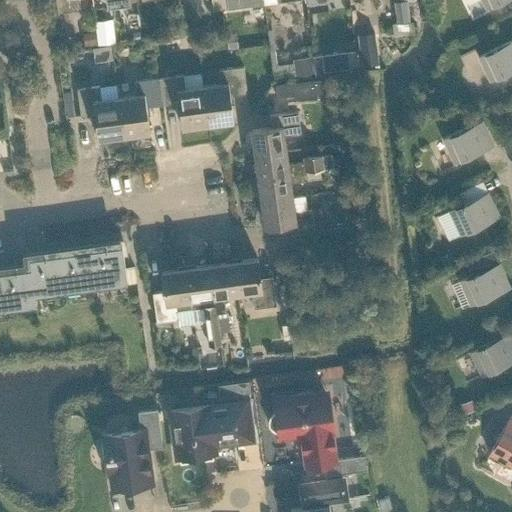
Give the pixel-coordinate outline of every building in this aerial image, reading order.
[(55,0),(57,13),(80,9),(78,0),(55,0)] [(211,0),(213,10),(221,9),(219,0),(211,0)] [(219,0),(221,9),(263,4),(262,0),(219,0)] [(398,0),(393,1),(396,23),(413,21),(418,20),(414,0),(408,0),(407,0),(406,0),(398,0)] [(325,11),(309,13),(311,29),(312,29),(313,36),(324,35),(322,27),(327,26),(325,11)] [(396,23),(392,24),(394,35),(415,32),(413,21),(396,23)] [(94,31),(83,33),(84,46),(96,44),(94,31)] [(374,32),(357,35),(361,64),(378,62),(374,32)] [(234,34),(227,35),(228,48),(236,47),(234,34)] [(144,50),(155,48),(153,38),(142,39),(144,50)] [(511,40),(478,57),(490,80),(511,69),(511,40)] [(128,58),(131,50),(125,43),(116,44),(113,53),(119,60),(128,58)] [(110,45),(93,47),(94,61),(112,59),(110,45)] [(346,50),(321,54),(323,70),(349,66),(346,50)] [(309,57),(293,59),(296,77),(312,74),(309,57)] [(218,84),(200,87),(206,125),(232,121),(228,96),(245,93),(242,67),(216,70),(218,84)] [(206,125),(200,87),(183,89),(181,75),(157,79),(161,105),(177,103),(180,128),(206,125)] [(144,107),(161,105),(157,79),(132,82),(134,96),(116,98),(122,137),(148,133),(144,107)] [(320,79),(274,84),(275,96),(322,92),(320,79)] [(122,137),(116,98),(99,101),(97,87),(74,91),(78,117),(92,115),(96,140),(122,137)] [(70,92),(62,93),(65,117),(73,116),(70,92)] [(263,129),(250,131),(254,155),(285,151),(283,137),(300,134),(297,112),(296,108),(261,113),(263,129)] [(483,119),(441,138),(453,163),(494,145),(483,119)] [(257,178),(305,171),(323,168),(321,155),(303,158),(303,162),(287,165),(285,151),(254,155),(257,178)] [(336,153),(329,154),(330,162),(338,161),(336,153)] [(306,182),(305,171),(257,178),(260,202),(291,198),(289,184),(306,182)] [(488,191),(447,210),(459,235),(500,216),(488,191)] [(305,196),(260,202),(264,226),(283,223),(285,236),(325,230),(321,208),(307,210),(305,196)] [(0,309),(37,304),(36,295),(127,282),(125,267),(122,245),(30,258),(32,269),(0,273),(0,309)] [(257,258),(234,262),(238,293),(252,291),(255,308),(276,306),(272,276),(260,278),(257,258)] [(476,260),(468,264),(472,274),(480,271),(476,260)] [(224,295),(238,293),(234,262),(210,265),(217,314),(227,312),(224,295)] [(472,274),(459,280),(470,304),(509,287),(499,263),(480,271),(472,274)] [(136,282),(134,265),(125,267),(127,282),(127,284),(136,282)] [(186,268),(192,320),(205,318),(207,331),(214,330),(216,344),(220,343),(217,314),(210,265),(186,268)] [(192,320),(186,268),(162,271),(165,292),(153,293),(157,322),(179,319),(179,321),(192,320)] [(511,336),(510,331),(469,351),(481,376),(511,361),(511,336)] [(248,380),(217,384),(219,396),(250,392),(248,380)] [(269,419),(269,420),(270,428),(270,429),(271,430),(272,430),(273,431),(275,432),(277,432),(278,432),(279,431),(280,438),(300,435),(304,464),(321,462),(323,476),(366,470),(364,455),(335,459),(325,390),(274,398),(277,415),(274,415),(272,416),(271,417),(270,417),(270,418),(269,419)] [(209,406),(169,411),(175,457),(215,452),(214,445),(255,440),(249,400),(209,406)] [(472,400),(457,404),(461,415),(475,410),(472,400)] [(105,435),(104,438),(112,486),(151,481),(146,448),(161,446),(156,410),(137,412),(140,430),(105,435)] [(511,416),(490,454),(511,466),(511,416)] [(302,507),(290,508),(290,511),(329,511),(328,502),(347,499),(344,476),(299,482),(302,507)] [(387,498),(378,501),(381,510),(390,508),(387,498)]
